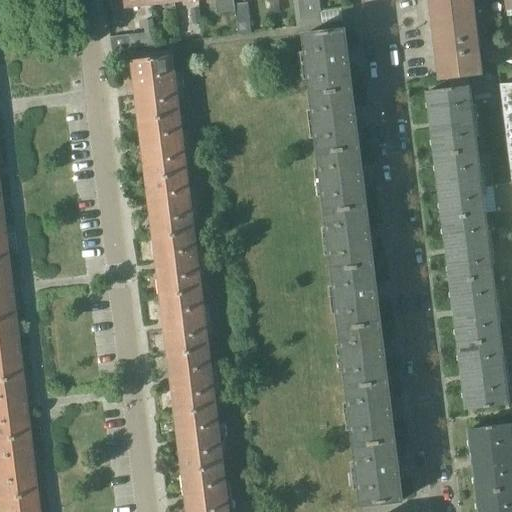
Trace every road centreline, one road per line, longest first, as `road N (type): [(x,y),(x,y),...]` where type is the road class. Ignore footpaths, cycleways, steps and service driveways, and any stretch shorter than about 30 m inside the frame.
road 1 (residential): [(145,511),(85,0)]
road 2 (residential): [(442,511),(382,0)]
